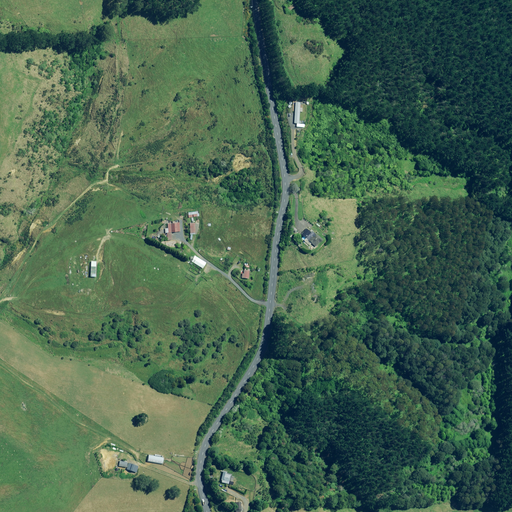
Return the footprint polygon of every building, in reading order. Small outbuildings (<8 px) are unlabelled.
[(294,7),(291,2),(283,8),(286,13),(294,7)] [(302,108),(299,108),(300,103),(295,102),(293,123),(298,124),(299,111),(302,112),(302,108)] [(179,232),(179,223),(167,224),(167,226),(164,226),(165,233),(166,233),(167,240),(172,240),(171,232),(179,232)] [(310,233),(305,229),(300,235),(304,238),(302,241),(308,245),(310,243),(314,247),(320,240),(311,231),(310,233)] [(194,256),(193,258),(190,256),(189,259),(191,261),(191,262),(202,268),(205,263),(194,256)] [(251,268),(249,268),(244,268),(244,270),(243,270),(243,274),(241,273),(241,278),(248,279),(249,270),(250,270),(251,268)] [(161,464),(162,458),(160,457),(160,455),(154,454),(154,456),(148,455),(147,461),(161,464)] [(229,474),(222,472),(220,482),(227,484),(229,474)]
